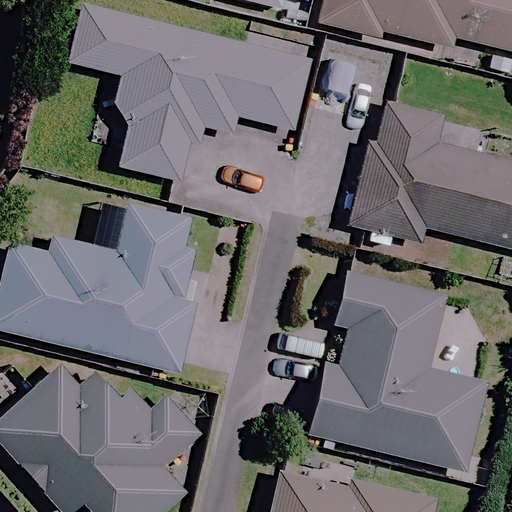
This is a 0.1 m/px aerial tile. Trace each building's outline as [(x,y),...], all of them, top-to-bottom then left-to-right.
[(227,0),(275,11),(277,0),(227,0)] [(511,0),(318,0),(313,28),(446,52),(447,44),(511,55),(511,0)] [(175,184),(184,146),(197,149),(202,129),(228,136),(233,119),(288,132),(305,62),(77,5),(62,65),(115,78),(107,113),(125,117),(113,169),(175,184)] [(436,119),(376,104),(344,232),(413,250),(419,228),(511,252),(511,166),(429,146),(436,119)] [(180,307),(191,260),(180,258),(189,222),(123,207),(113,251),(33,232),(28,252),(4,247),(0,264),(0,335),(164,374),(174,377),(176,367),(184,333),(190,310),(180,307)] [(440,298),(340,274),(328,323),(344,327),(333,369),(321,365),(303,437),(457,474),(479,384),(422,370),(440,298)] [(72,387),(55,368),(0,417),(0,452),(53,511),(67,511),(76,504),(82,511),(161,511),(180,496),(159,472),(196,438),(161,400),(146,413),(124,389),(114,398),(89,371),(72,387)] [(276,471),(266,511),(426,511),(428,505),(276,471)]
